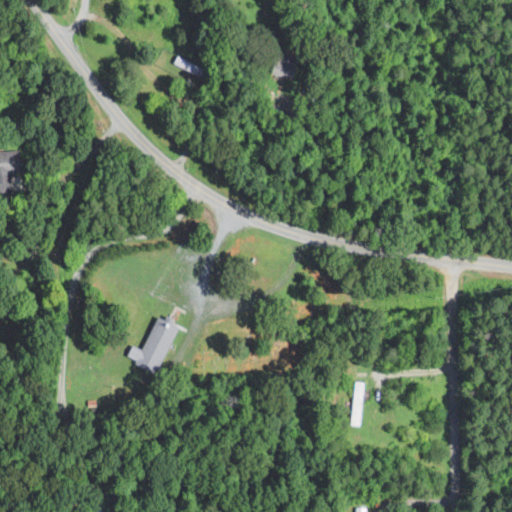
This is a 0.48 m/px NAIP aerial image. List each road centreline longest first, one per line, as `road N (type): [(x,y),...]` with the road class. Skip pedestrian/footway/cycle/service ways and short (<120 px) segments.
road 1 (residential): [(511,266),(350,247),(243,212),(184,176),(124,122),(33,0)]
road 2 (residential): [(454,260),(457,511)]
